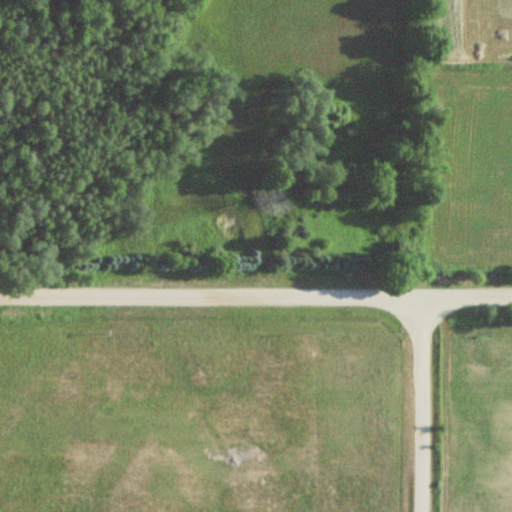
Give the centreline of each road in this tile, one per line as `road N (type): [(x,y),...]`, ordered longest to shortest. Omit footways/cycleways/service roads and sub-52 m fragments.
road 1 (residential): [(511,271),(0,269)]
road 2 (residential): [(415,511),(415,271)]
